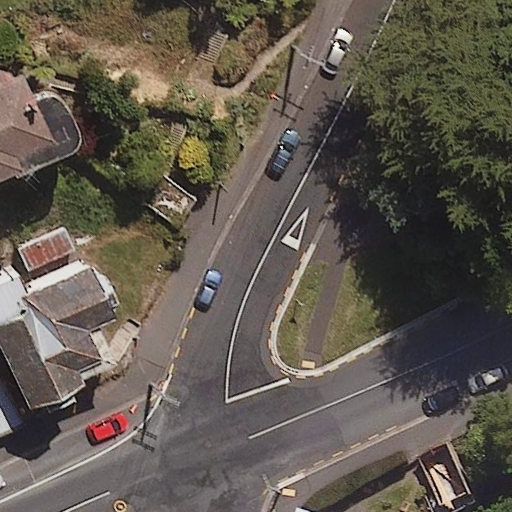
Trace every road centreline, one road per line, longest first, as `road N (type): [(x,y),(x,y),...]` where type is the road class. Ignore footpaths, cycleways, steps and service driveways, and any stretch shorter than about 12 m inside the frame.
road 1 (residential): [(180,461),(392,0)]
road 2 (residential): [(180,461),(340,399),(511,318)]
road 3 (residential): [(71,511),(180,461)]
